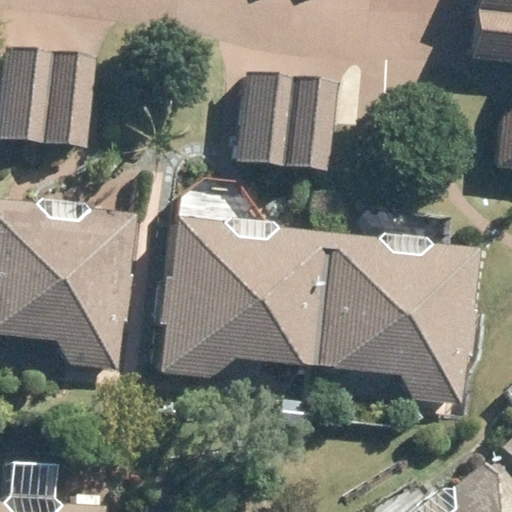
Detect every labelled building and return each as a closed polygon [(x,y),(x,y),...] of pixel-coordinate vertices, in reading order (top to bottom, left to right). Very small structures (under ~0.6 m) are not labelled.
[(511,0),(475,0),(474,11),(511,15),(511,0)] [(511,15),(474,11),(469,57),(511,61),(511,111),(499,121),(495,167),(511,168),(511,15)] [(2,49),(0,68),(0,139),(42,144),(51,54),(2,49)] [(51,54),(42,144),(85,148),(94,58),(51,54)] [(241,74),(232,159),(281,165),(290,79),(241,74)] [(290,79),(281,165),(328,169),(336,83),(290,79)] [(0,199),(0,336),(49,341),(68,365),(119,369),(134,214),(0,199)] [(172,219),(157,373),(212,378),(232,361),(312,370),(325,234),(172,219)] [(325,234),(312,370),(393,377),(412,399),(462,405),(478,248),(325,234)] [(499,459),(497,460),(511,479),(511,440),(500,450),(499,459)] [(511,511),(511,479),(497,460),(493,463),(481,461),(451,486),(444,486),(410,511),(511,511)] [(0,511),(102,511),(58,509),(52,501),(7,497),(0,502),(0,511)]
